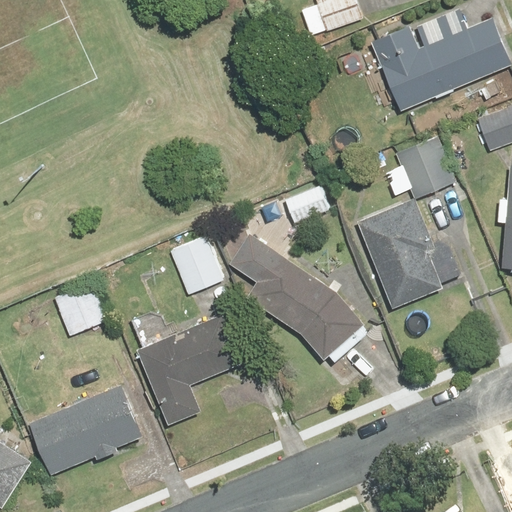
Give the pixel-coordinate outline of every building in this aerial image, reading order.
[(359,0),(305,0),(318,35),(366,18),(359,0)] [(466,0),(373,36),(402,112),(511,69),(511,43),(495,0),(466,0)] [(511,100),(477,114),(491,149),(511,140),(511,100)] [(440,127),(396,144),(416,194),(459,178),(440,127)] [(297,222),(339,206),(330,183),(289,198),(297,222)] [(362,219),(394,301),(450,280),(435,242),(445,238),(428,194),(362,219)] [(354,290),(255,226),(233,260),(261,278),(249,296),(317,340),(329,358),(378,326),(354,290)] [(212,229),(178,242),(197,291),(231,278),(212,229)] [(99,279),(58,295),(75,337),(116,321),(99,279)] [(236,308),(143,343),(174,423),(211,409),(202,385),(258,364),(236,308)] [(129,375),(35,408),(54,464),(149,431),(129,375)] [(0,494),(14,503),(44,454),(0,427),(0,494)]
